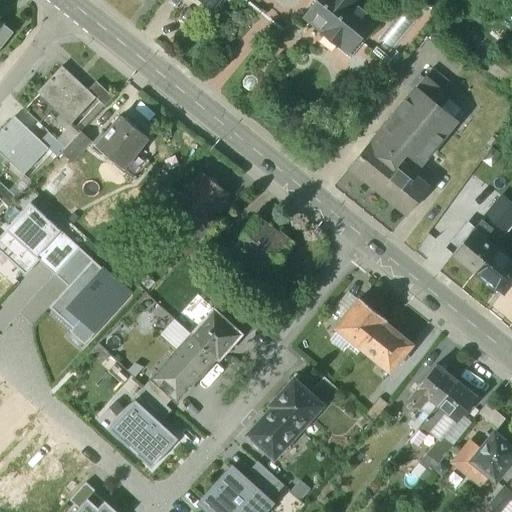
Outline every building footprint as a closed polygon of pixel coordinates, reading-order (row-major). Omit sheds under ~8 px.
[(199,0),(212,10),(219,0),(199,0)] [(316,0),(303,17),(323,32),(321,34),(338,48),(349,34),(358,42),(376,20),(355,3),(357,0),(316,0)] [(0,48),(13,32),(2,24),(0,25),(0,48)] [(88,91),(61,66),(37,91),(71,124),(95,98),(88,91)] [(448,83),(430,68),(424,75),(442,90),(448,83)] [(424,75),(350,167),(405,214),(428,187),(396,161),(404,152),(420,164),(442,136),(440,135),(452,118),(433,102),(442,90),(424,75)] [(113,98),(96,82),(88,91),(105,106),(113,98)] [(40,141),(14,116),(0,130),(0,151),(24,174),(48,149),(40,141)] [(148,138),(120,116),(106,135),(102,133),(93,145),(135,178),(149,161),(137,152),(148,138)] [(64,149),(48,133),(40,141),(48,149),(57,157),(61,152),(64,149)] [(64,149),(61,152),(71,162),(90,142),(80,133),(64,149)] [(228,195),(200,172),(180,196),(179,197),(180,198),(178,200),(201,219),(205,223),(211,215),(228,195)] [(17,199),(0,183),(0,198),(9,208),(17,199)] [(169,187),(151,204),(160,214),(176,198),(178,200),(180,198),(179,197),(180,196),(169,187)] [(178,200),(176,198),(160,214),(184,239),(188,235),(201,219),(178,200)] [(61,231),(30,204),(0,237),(0,248),(26,271),(37,259),(61,231)] [(205,223),(201,219),(188,235),(197,245),(207,235),(220,223),(211,215),(205,223)] [(277,234),(258,219),(231,252),(233,253),(234,252),(244,261),(243,262),(245,263),(248,260),(267,275),(282,256),(281,255),(291,243),(278,233),(277,234)] [(473,228),(453,253),(476,271),(496,246),(483,236),(487,231),(479,224),(474,229),(473,228)] [(502,224),(492,236),(500,242),(509,230),(502,224)] [(79,248),(61,231),(37,259),(54,275),(54,274),(79,248)] [(219,247),(207,235),(197,245),(189,253),(201,265),(219,247)] [(511,252),(509,257),(496,246),(476,271),(498,289),(503,283),(511,272),(511,252)] [(93,260),(79,248),(54,274),(68,287),(93,260)] [(129,292),(93,260),(68,287),(50,308),(75,330),(84,320),(95,330),(129,292)] [(511,272),(503,283),(509,287),(511,283),(511,272)] [(233,298),(217,282),(209,290),(225,306),(233,298)] [(385,320),(359,299),(335,328),(361,349),(385,320)] [(242,335),(214,310),(191,334),(219,360),(242,335)] [(411,345),(384,323),(386,320),(385,320),(361,349),(390,372),(411,345)] [(219,360),(191,334),(167,360),(175,368),(171,372),(179,379),(183,374),(189,381),(193,384),(216,358),(219,360)] [(175,368),(167,360),(152,378),(173,398),(189,381),(183,374),(179,379),(171,372),(175,368)] [(436,365),(413,393),(423,402),(427,397),(437,405),(456,381),(436,365)] [(173,398),(152,378),(144,387),(165,406),(173,398)] [(340,393),(324,378),(309,393),(323,405),(327,400),(331,403),(340,393)] [(309,393),(294,379),(270,405),(299,431),(323,405),(309,393)] [(437,405),(428,416),(437,422),(446,412),(457,421),(476,398),(456,381),(437,405)] [(165,406),(144,387),(133,398),(136,400),(162,425),(173,413),(165,406)] [(379,398),(366,414),(374,421),(387,405),(379,398)] [(162,425),(136,400),(109,429),(152,469),(179,440),(162,425)] [(506,420),(486,404),(478,414),(498,430),(506,420)] [(272,408),(248,435),(256,442),(252,447),(261,455),(264,450),(274,459),(299,431),(270,405),(270,406),(272,408)] [(511,447),(494,433),(481,449),(477,447),(468,458),(475,464),(469,472),(483,484),(489,477),(495,482),(511,460),(511,447)] [(442,438),(427,456),(438,464),(452,446),(442,438)] [(471,442),(459,456),(460,456),(454,463),(480,484),(480,485),(481,486),(483,484),(469,472),(475,464),(468,458),(477,447),(471,442)] [(258,463),(242,480),(269,505),(285,487),(258,463)] [(204,504),(212,511),(261,511),(269,505),(242,480),(233,472),(204,504)] [(70,501),(78,509),(95,491),(86,483),(70,501)] [(511,493),(504,487),(489,505),(496,511),(501,511),(510,502),(511,499),(511,493)] [(78,509),(74,511),(117,511),(95,491),(78,509)] [(511,511),(511,503),(510,502),(501,511),(511,511)]
